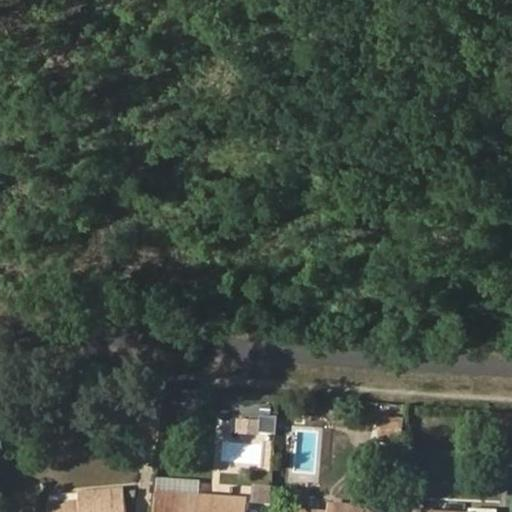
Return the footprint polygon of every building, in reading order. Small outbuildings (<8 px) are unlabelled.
[(138,445),(159,446),(161,410),(141,409),(138,445)] [(511,416),(497,416),(496,437),(511,437),(511,416)] [(405,446),(406,420),(381,418),(380,444),(405,446)] [(235,422),(234,436),(266,438),(267,424),(235,422)] [(124,511),(122,494),(79,498),(79,506),(48,510),(47,511),(124,511)] [(181,497),(155,495),(153,511),(246,511),(247,502),(181,497)]
